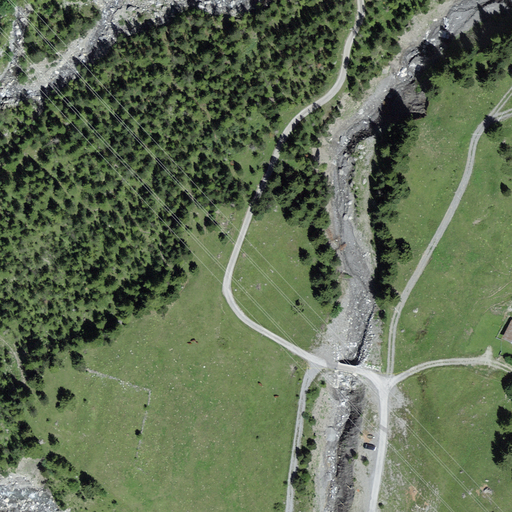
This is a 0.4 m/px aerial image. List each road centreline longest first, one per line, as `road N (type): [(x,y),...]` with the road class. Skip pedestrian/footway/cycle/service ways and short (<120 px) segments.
road 1 (unclassified): [(373,511),(386,388),(259,328),(227,291),(245,225),(286,133),(341,80),(359,0)]
road 2 (track): [(493,118),(475,141),(463,189),(397,315),(386,388)]
road 3 (track): [(290,511),(313,358)]
road 4 (track): [(390,383),(464,362),(511,375)]
